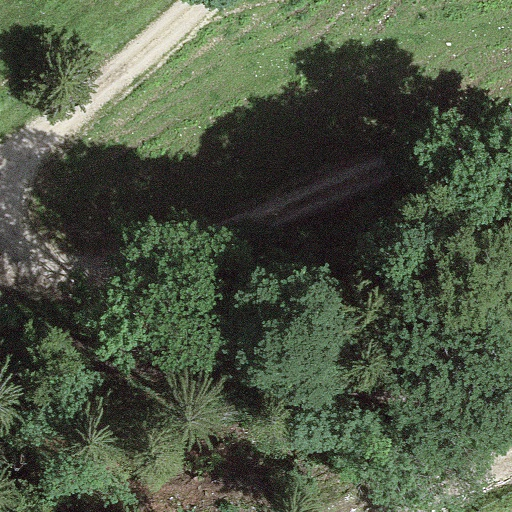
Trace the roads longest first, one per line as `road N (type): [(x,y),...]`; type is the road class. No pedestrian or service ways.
road 1 (track): [(0,270),(9,264),(48,277),(115,269),(511,133)]
road 2 (track): [(511,424),(0,365)]
road 3 (track): [(202,0),(33,136),(2,197),(9,264)]
